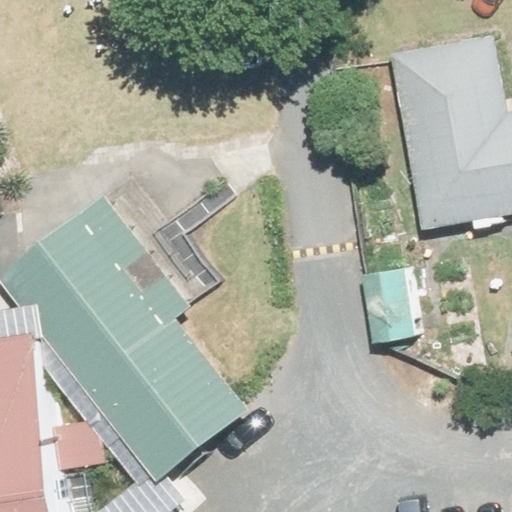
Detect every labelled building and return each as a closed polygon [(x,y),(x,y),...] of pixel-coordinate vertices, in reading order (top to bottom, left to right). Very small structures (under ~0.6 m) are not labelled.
[(0,0),(0,22),(37,56),(88,0),(0,0)] [(511,107),(497,40),(405,61),(442,233),(511,217),(511,107)] [(249,383),(83,178),(0,244),(0,256),(160,454),(249,383)] [(432,337),(423,268),(371,275),(381,345),(432,337)] [(48,511),(13,281),(0,282),(0,511),(48,511)]
